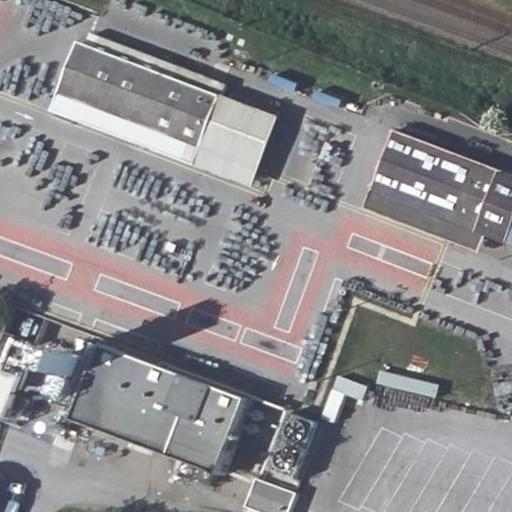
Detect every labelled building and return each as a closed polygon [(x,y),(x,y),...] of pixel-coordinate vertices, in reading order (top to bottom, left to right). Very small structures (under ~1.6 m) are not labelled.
[(129,44),(239,84),(244,71),(134,29),(129,44)] [(96,32),(78,79),(222,130),(239,84),(129,44),(96,32)] [(70,102),(213,154),(222,130),(78,79),(70,102)] [(222,130),(279,151),(297,105),(239,84),(222,130)] [(511,151),(413,116),(395,172),(511,213),(511,151)] [(107,346),(80,421),(226,475),(254,400),(107,346)] [(10,369),(0,398),(0,414),(14,419),(28,375),(10,369)] [(324,422),(294,411),(267,481),(298,492),(324,422)] [(267,481),(260,479),(249,507),(263,511),(293,511),(301,493),(298,492),(267,481)]
